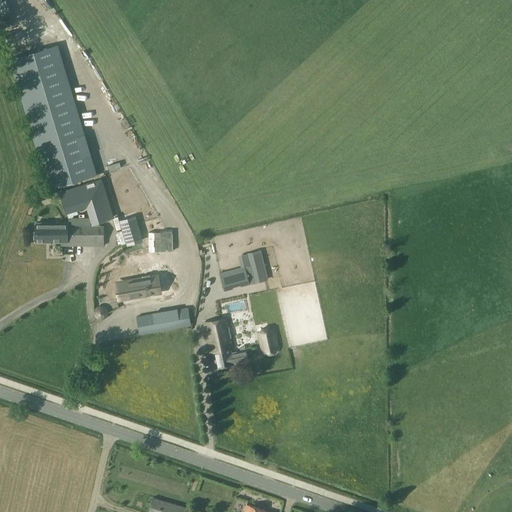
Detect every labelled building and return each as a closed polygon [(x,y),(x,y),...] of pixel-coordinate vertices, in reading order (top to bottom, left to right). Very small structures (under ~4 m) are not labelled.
[(58,44),(9,59),(49,189),(97,174),(58,44)] [(101,180),(60,192),(66,213),(93,204),(98,222),(113,217),(101,180)] [(133,217),(121,221),(128,245),(140,241),(133,217)] [(34,232),(34,239),(36,239),(36,242),(63,242),(68,242),(68,226),(68,223),(36,223),(36,232),(34,232)] [(63,242),(63,245),(104,246),(104,226),(68,226),(68,242),(63,242)] [(247,253),(255,283),(265,280),(258,251),(247,253)] [(207,274),(206,289),(221,289),(222,273),(217,273),(217,274),(207,274)] [(155,280),(123,286),(125,300),(158,295),(155,280)] [(140,334),(189,326),(186,308),(137,317),(140,334)] [(248,359),(246,350),(232,353),(231,349),(234,348),(227,318),(203,322),(211,353),(213,352),(216,368),(234,364),(234,362),(248,359)] [(260,339),(259,339),(259,340),(260,340),(261,344),(261,346),(260,346),(261,347),(262,347),(263,352),(269,355),(274,354),(278,349),(277,343),(278,343),(278,342),(277,343),(276,340),(275,336),(276,336),(276,335),(275,335),(274,330),(268,327),(262,329),(259,333),(260,339)] [(211,365),(209,355),(202,356),(204,366),(211,365)] [(73,371),(70,378),(77,380),(80,372),(75,370),(74,371),(73,371)] [(201,511),(153,498),(149,511),(201,511)]
